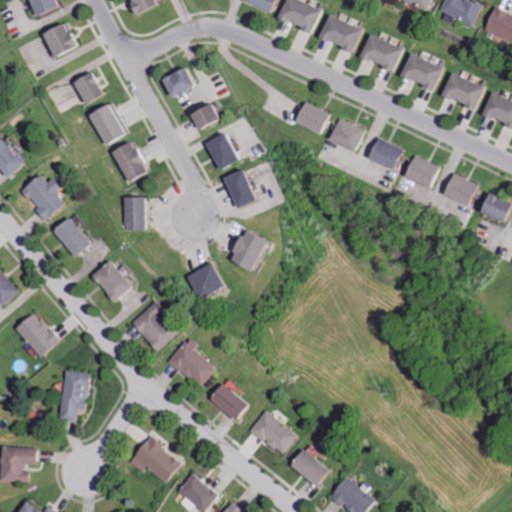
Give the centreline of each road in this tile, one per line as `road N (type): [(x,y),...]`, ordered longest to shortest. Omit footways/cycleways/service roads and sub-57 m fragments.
road 1 (residential): [(301,511),(147,384),(0,210)]
road 2 (residential): [(511,160),(233,30),(195,29),(131,61)]
road 3 (residential): [(198,214),(196,179),(97,0)]
